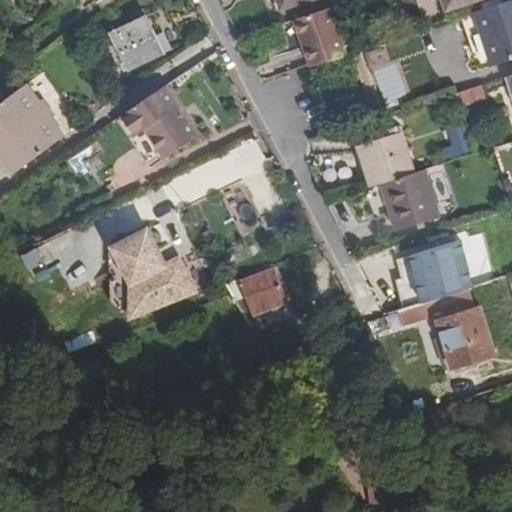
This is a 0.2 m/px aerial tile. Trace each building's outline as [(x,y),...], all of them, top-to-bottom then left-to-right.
[(94,0),(101,9),(114,0),(94,0)] [(277,0),(280,9),(308,0),(277,0)] [(444,0),(448,10),(478,0),(444,0)] [(511,0),(473,13),(491,67),(511,59),(511,0)] [(331,8),(280,25),(289,53),(304,48),(310,66),(346,54),(331,8)] [(146,17),(111,33),(129,70),(164,54),(146,17)] [(377,99),(395,98),(391,68),(374,69),(377,99)] [(28,83),(15,93),(0,104),(0,154),(13,173),(66,136),(28,83)] [(481,86),(456,94),(460,107),(485,99),(481,86)] [(198,138),(165,87),(122,116),(143,146),(139,149),(153,169),(198,138)] [(450,155),(466,152),(461,126),(445,129),(450,155)] [(359,145),(372,187),(382,184),(415,174),(402,132),(359,145)] [(438,219),(423,171),(415,174),(382,184),(397,232),(438,219)] [(128,315),(193,290),(176,257),(163,264),(145,229),(110,247),(128,282),(128,315)] [(427,252),(441,299),(448,296),(470,289),(472,289),(458,242),(427,252)] [(274,269),(241,281),(254,313),(286,301),(274,269)] [(476,309),(470,289),(448,296),(454,316),(437,321),(451,368),(494,354),(479,308),(476,309)] [(407,461),(371,466),(372,474),(408,469),(407,461)] [(408,469),(372,474),(374,499),(411,494),(408,469)]
